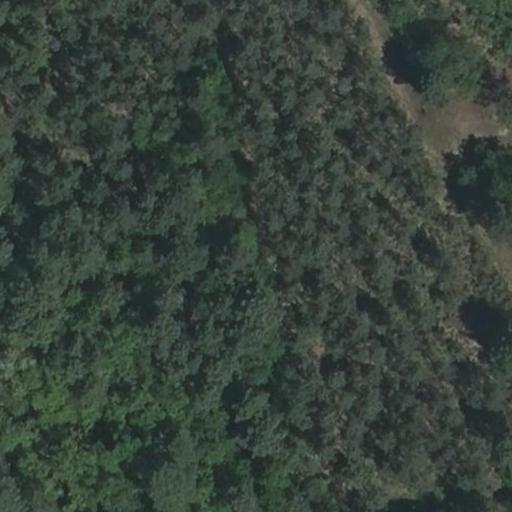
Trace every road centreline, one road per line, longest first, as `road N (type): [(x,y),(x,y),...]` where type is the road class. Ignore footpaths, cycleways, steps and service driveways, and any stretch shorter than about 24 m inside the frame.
road 1 (track): [(511,245),(388,0)]
road 2 (track): [(407,0),(511,80)]
